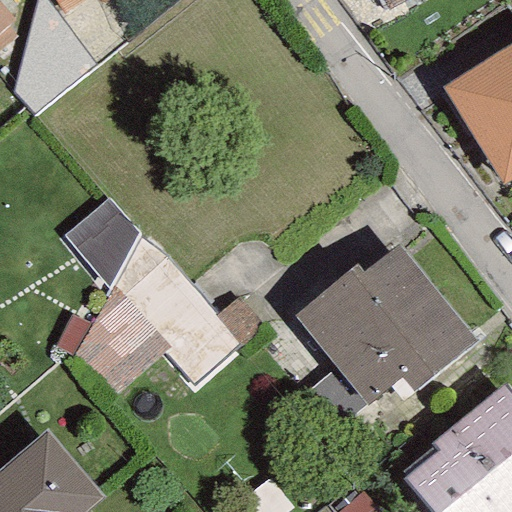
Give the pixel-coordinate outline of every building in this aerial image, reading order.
[(0,32),(13,22),(0,6),(0,32)] [(505,178),(511,173),(511,62),(456,97),(505,178)] [(218,319),(139,240),(78,353),(112,399),(164,350),(193,385),(262,323),(240,296),(218,319)] [(462,345),(393,261),(357,291),(349,281),(302,320),(338,364),(369,401),(404,373),(414,385),(462,345)] [(32,322),(0,349),(0,365),(22,391),(62,356),(32,322)] [(331,431),(369,401),(338,364),(301,395),(331,431)] [(436,511),(511,511),(511,405),(504,396),(448,442),(458,453),(416,487),(436,511)] [(0,511),(69,511),(86,498),(43,448),(0,484),(0,511)]
